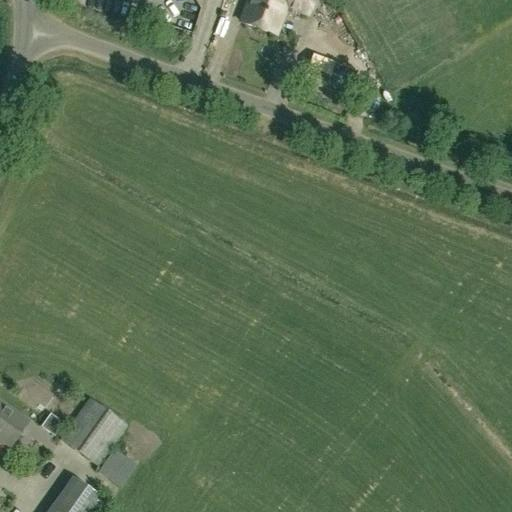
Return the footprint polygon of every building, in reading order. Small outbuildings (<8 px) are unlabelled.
[(250,0),(242,24),(276,36),(286,7),(308,15),(313,0),(250,0)] [(97,467),(127,426),(89,399),(60,440),(97,467)] [(27,421),(0,402),(0,442),(9,448),(27,421)] [(136,465),(114,450),(97,472),(121,488),(136,465)] [(76,481),(53,511),(103,511),(109,505),(76,481)]
